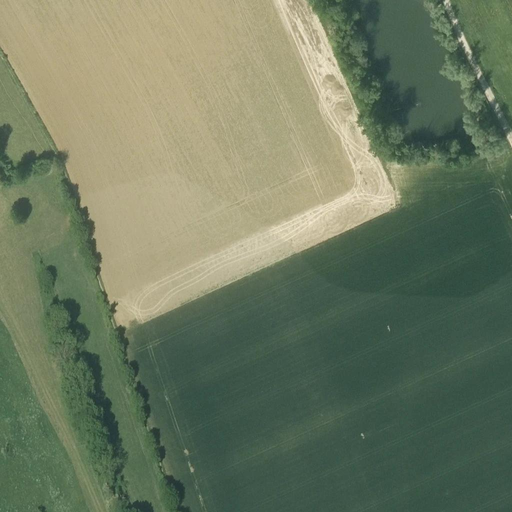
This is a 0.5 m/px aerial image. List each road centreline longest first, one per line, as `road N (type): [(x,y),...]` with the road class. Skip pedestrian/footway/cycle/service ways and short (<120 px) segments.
road 1 (track): [(102,511),(87,468),(0,309)]
road 2 (track): [(446,0),(511,140)]
